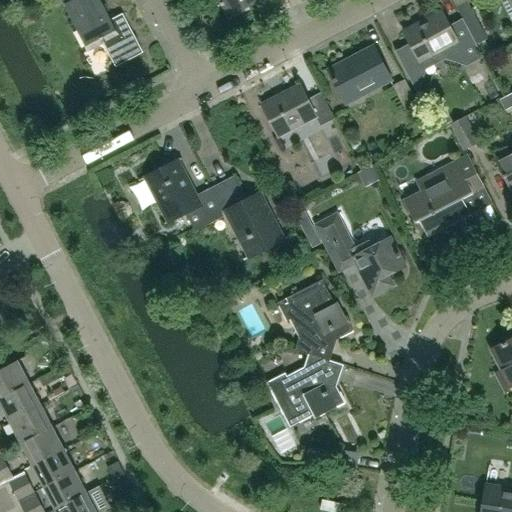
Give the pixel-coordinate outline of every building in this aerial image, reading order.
[(109,20),(98,0),(73,0),(63,6),(86,51),(101,43),(114,67),(141,53),(121,14),(109,20)] [(217,0),(226,17),(248,6),(247,4),(255,0),(256,1),(258,0),(217,0)] [(511,0),(499,0),(511,24),(511,0)] [(456,8),(461,18),(475,44),(486,39),(466,2),(456,8)] [(448,26),(440,11),(401,32),(408,45),(395,52),(394,51),(393,52),(415,93),(417,92),(414,88),(419,86),(423,70),(419,63),(442,51),(446,58),(461,63),(479,53),(481,58),(482,57),(475,44),(461,18),(448,26)] [(390,80),(372,46),(326,71),(344,104),(390,80)] [(404,111),(416,104),(403,79),(390,86),(404,111)] [(306,100),(301,89),(299,85),(283,93),(284,95),(261,106),(261,105),(260,105),(276,136),(314,116),(319,125),(333,118),(320,93),(306,100)] [(462,151),(478,142),(464,116),(448,125),(462,151)] [(511,151),(494,161),(511,193),(511,192),(511,151)] [(466,155),(454,161),(415,182),(420,191),(403,200),(414,223),(418,220),(427,236),(468,215),(460,199),(471,193),(482,187),(466,155)] [(195,195),(183,172),(177,161),(180,159),(180,158),(137,180),(138,181),(145,177),(148,182),(143,185),(163,224),(167,222),(185,213),(194,231),(221,217),(219,214),(216,210),(220,208),(210,188),(195,195)] [(233,175),(210,188),(220,208),(216,210),(219,214),(221,217),(219,214),(223,212),(246,258),(285,238),(261,191),(245,199),(233,175)] [(311,248),(320,243),(303,211),(294,215),(311,248)] [(389,238),(371,247),(367,240),(354,247),(336,213),(313,224),(337,271),(354,263),(371,296),(391,285),(386,275),(403,266),(389,238)] [(328,361),(335,340),(352,331),(337,301),(334,303),(321,280),(277,303),(286,321),(290,320),(299,337),(294,350),(306,355),(306,354),(328,361)] [(8,302),(0,306),(0,313),(8,329),(19,323),(8,302)] [(0,333),(8,329),(0,313),(0,333)] [(511,338),(489,350),(500,371),(494,374),(502,390),(511,384),(511,338)] [(306,354),(306,355),(302,368),(285,377),(283,373),(265,383),(288,427),(312,415),(313,418),(343,403),(335,387),(342,365),(328,361),(306,354)] [(0,398),(28,383),(16,361),(0,369),(0,398)] [(28,383),(0,398),(0,407),(7,422),(39,405),(28,383)] [(39,405),(7,422),(19,444),(51,427),(39,405)] [(51,427),(19,444),(30,466),(62,449),(51,427)] [(62,449),(30,466),(42,488),(74,471),(62,449)] [(6,468),(0,471),(0,481),(6,479),(11,476),(6,468)] [(74,471),(42,488),(53,510),(85,493),(74,471)] [(13,493),(17,501),(33,493),(29,485),(13,493)] [(511,511),(511,490),(484,486),(479,511),(511,511)] [(95,511),(85,493),(53,510),(54,511),(95,511)]
